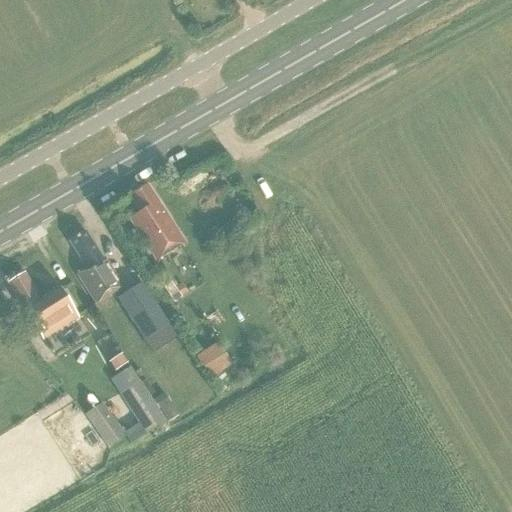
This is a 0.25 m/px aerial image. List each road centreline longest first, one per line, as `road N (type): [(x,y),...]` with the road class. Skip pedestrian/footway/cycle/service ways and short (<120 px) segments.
road 1 (primary): [(0,231),(220,104)]
road 2 (unclassified): [(0,179),(198,67)]
road 3 (primary): [(220,104),(401,0)]
road 4 (unclassified): [(198,67),(315,0)]
